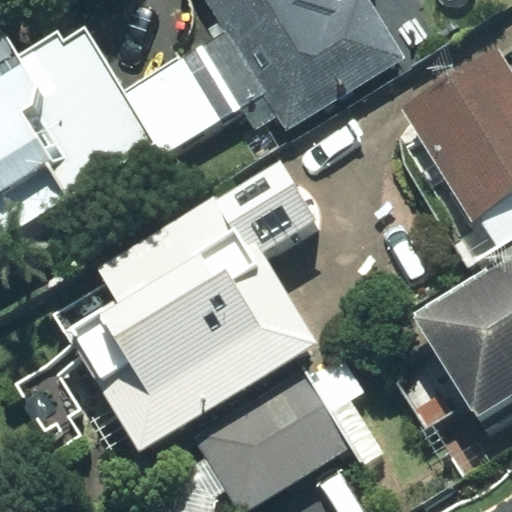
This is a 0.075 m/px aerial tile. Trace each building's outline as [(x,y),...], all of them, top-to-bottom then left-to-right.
[(178,68),(219,135),(262,109),(285,147),(405,73),(361,2),(363,0),(191,0),(219,43),(178,68)] [(511,97),(478,42),(381,102),(463,234),(511,204),(511,97)] [(0,269),(219,135),(178,68),(116,106),(84,54),(24,91),(0,52),(0,269)] [(320,242),(281,181),(44,334),(138,479),(316,364),(262,280),(320,242)] [(511,417),(511,272),(406,342),(472,443),(511,417)] [(226,511),(270,511),(348,464),(313,407),(203,474),(226,511)] [(511,511),(511,493),(482,511),(511,511)]
